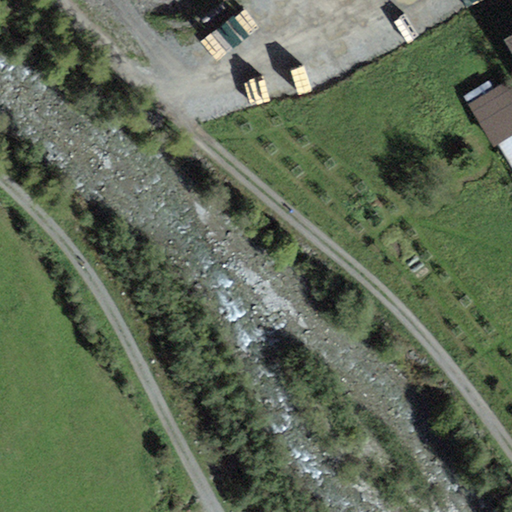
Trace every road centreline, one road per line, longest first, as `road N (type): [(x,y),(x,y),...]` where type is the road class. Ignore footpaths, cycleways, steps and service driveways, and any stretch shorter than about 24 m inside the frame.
road 1 (track): [(511,455),(408,306),(118,68),(54,0)]
road 2 (track): [(217,511),(83,264),(0,175)]
